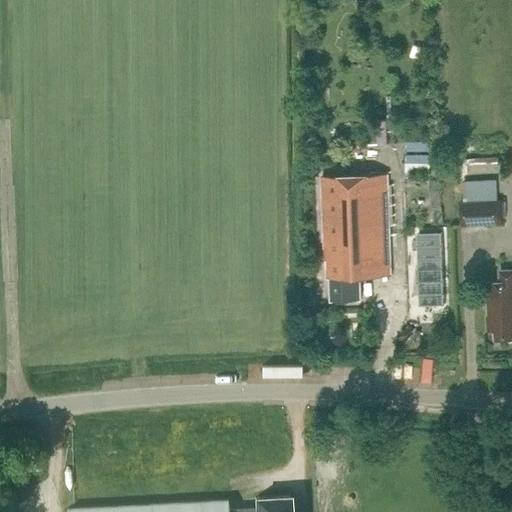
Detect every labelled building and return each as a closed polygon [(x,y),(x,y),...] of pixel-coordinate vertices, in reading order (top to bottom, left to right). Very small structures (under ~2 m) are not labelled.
[(466,165),(499,162),(498,156),(466,158),(466,165)] [(388,175),(324,176),(326,261),(329,261),(329,276),(333,276),(334,301),(362,301),(361,276),(390,275),(388,175)] [(462,224),(502,223),(502,215),(501,204),(461,206),(462,224)] [(511,268),(501,269),(501,282),(489,282),(491,331),(499,330),(499,338),(511,338),(511,268)] [(36,450),(0,453),(0,468),(38,464),(36,450)] [(229,500),(69,509),(69,511),(292,511),(291,496),(257,498),(257,509),(229,510),(229,500)]
